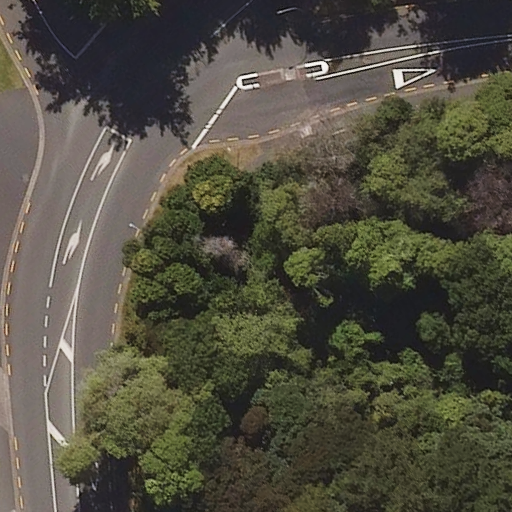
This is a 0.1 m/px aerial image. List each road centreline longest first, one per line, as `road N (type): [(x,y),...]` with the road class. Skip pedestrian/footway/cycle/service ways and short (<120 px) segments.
road 1 (residential): [(148,82),(88,189),(71,243),(59,432),(68,511)]
road 2 (unclassified): [(148,82),(249,76),(511,37)]
road 3 (residential): [(35,0),(60,33),(148,82)]
road 4 (residential): [(241,0),(148,82)]
